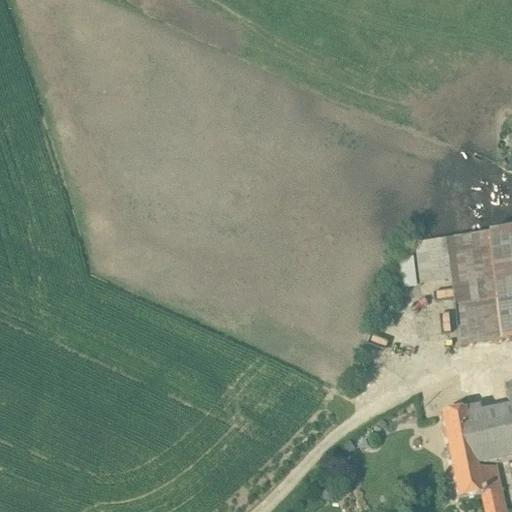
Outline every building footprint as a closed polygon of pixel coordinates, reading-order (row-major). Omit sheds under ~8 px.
[(511,233),(487,236),(495,302),(501,343),(511,341),(511,233)] [(487,236),(447,241),(452,283),(455,307),(495,302),(487,236)] [(447,241),(415,245),(420,287),(452,283),(447,241)] [(511,384),(504,386),(508,411),(480,416),(479,410),(466,412),(477,467),(511,460),(511,384)] [(466,412),(442,417),(458,501),(481,497),(482,497),(477,472),(477,467),(466,412)] [(505,511),(497,468),(477,472),(482,497),(481,497),(483,511),(505,511)]
